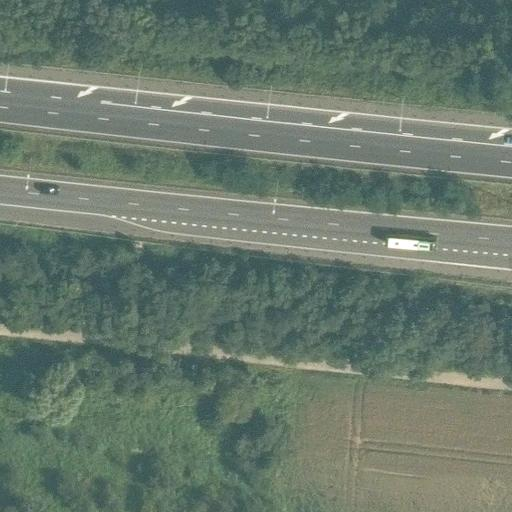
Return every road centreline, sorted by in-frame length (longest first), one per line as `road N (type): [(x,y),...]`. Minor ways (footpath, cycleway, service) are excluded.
road 1 (unclassified): [(511,373),(0,315)]
road 2 (motorway): [(511,140),(0,83)]
road 3 (motorway): [(0,169),(511,220)]
